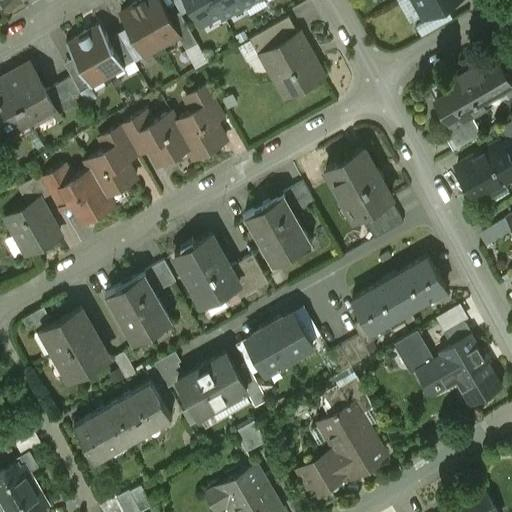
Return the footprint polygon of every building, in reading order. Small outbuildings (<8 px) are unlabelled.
[(161,41),(138,0),(135,0),(129,4),(130,5),(123,9),(121,7),(120,8),(130,24),(145,51),(146,52),(147,51),(145,49),(161,41)] [(169,14),(160,0),(138,0),(161,41),(177,32),(179,34),(180,33),(169,14)] [(192,6),(188,0),(174,0),(179,8),(181,12),(192,6)] [(216,0),(188,0),(192,6),(201,23),(221,11),(223,15),(224,14),(216,0)] [(216,0),(224,14),(244,3),(242,0),(216,0)] [(424,0),(430,11),(449,0),(424,0)] [(181,12),(179,8),(169,14),(180,33),(183,31),(190,43),(197,39),(181,12)] [(288,12),(256,30),(266,48),(298,30),(288,12)] [(109,36),(100,19),(98,20),(99,22),(93,26),(93,25),(83,29),(107,71),(122,63),(123,65),(125,64),(123,61),(109,36)] [(145,51),(130,24),(119,30),(133,55),(134,57),(145,51)] [(107,71),(83,29),(74,36),(68,40),(67,37),(66,38),(84,71),(89,80),(91,83),(92,82),(91,80),(107,71)] [(133,55),(119,30),(109,36),(123,61),(133,55)] [(266,48),(262,50),(286,92),(322,71),(298,30),(266,48)] [(493,49),(444,76),(450,87),(437,95),(452,122),(453,123),(471,113),(485,105),(479,95),(510,77),(493,49)] [(29,59),(4,74),(29,117),(53,103),(54,102),(45,86),(29,59)] [(70,71),(45,86),(54,102),(53,103),(58,110),(84,95),(70,71)] [(84,71),(74,77),(79,86),(89,80),(84,71)] [(4,74),(0,76),(0,126),(3,132),(29,117),(4,74)] [(208,79),(195,87),(203,100),(204,100),(214,117),(226,111),(208,79)] [(214,117),(204,100),(203,100),(174,117),(189,144),(195,154),(197,154),(203,156),(205,149),(225,138),(214,117)] [(141,125),(140,125),(150,143),(159,161),(189,144),(174,117),(169,108),(141,125)] [(135,113),(121,121),(138,150),(150,143),(140,125),(141,125),(135,113)] [(471,113),(453,123),(452,122),(442,128),(454,149),(482,132),(471,113)] [(511,118),(501,125),(508,137),(511,134),(511,118)] [(138,150),(121,121),(108,128),(115,139),(116,139),(126,157),(138,150)] [(511,158),(500,138),(458,163),(476,194),(481,191),(505,177),(511,173),(511,158)] [(126,157),(116,139),(115,139),(86,156),(91,164),(106,191),(136,174),(126,157)] [(375,165),(363,145),(327,166),(354,214),(361,211),(389,195),(391,193),(382,177),(384,176),(377,164),(375,165)] [(62,180),(61,181),(71,198),(82,218),(102,207),(109,209),(111,202),(112,202),(106,191),(91,164),(62,180)] [(62,180),(54,166),(41,174),(59,205),(71,198),(61,181),(62,180)] [(40,172),(18,184),(28,202),(39,196),(40,197),(51,191),(40,172)] [(505,177),(481,191),(487,201),(511,187),(505,177)] [(315,199),(304,179),(283,191),(294,211),(315,199)] [(283,191),(247,211),(274,259),(310,239),(294,211),(283,191)] [(389,195),(361,211),(374,234),(403,218),(389,195)] [(40,197),(39,196),(28,202),(6,214),(27,250),(59,232),(40,197)] [(230,263),(211,230),(175,251),(202,300),(203,300),(204,299),(202,296),(219,285),(221,289),(222,289),(233,282),(239,279),(230,263)] [(252,251),(230,263),(239,279),(233,282),(240,295),(268,278),(252,251)] [(427,252),(352,295),(363,315),(370,328),(446,285),(427,252)] [(164,257),(142,269),(154,290),(176,277),(164,257)] [(142,269),(107,290),(134,338),(169,317),(154,290),(142,269)] [(221,289),(219,285),(202,296),(204,299),(203,300),(209,311),(212,312),(228,303),(229,300),(222,289),(221,289)] [(44,304),(23,316),(29,325),(49,314),(44,304)] [(81,304),(42,326),(56,350),(94,328),(81,304)] [(319,329),(305,305),(295,311),(309,335),(319,329)] [(293,308),(283,314),(282,312),(269,320),(289,355),(313,342),(309,335),(295,311),(293,308)] [(359,331),(330,348),(341,368),(370,351),(365,341),(374,336),(370,328),(363,315),(354,321),(359,331)] [(464,318),(444,329),(451,341),(470,330),(471,330),(464,318)] [(269,320),(256,327),(257,328),(246,335),(248,338),(261,362),(265,369),(289,355),(269,320)] [(442,351),(433,356),(417,327),(399,337),(428,386),(453,371),(470,400),(501,383),(470,330),(451,341),(440,348),(442,351)] [(94,328),(56,350),(69,374),(107,352),(94,328)] [(261,362),(248,338),(237,344),(248,363),(251,368),(261,362)] [(136,369),(124,348),(113,354),(125,375),(136,369)] [(226,348),(177,376),(192,403),(198,413),(247,386),(237,369),(226,348)] [(248,363),(237,369),(247,386),(257,380),(251,368),(248,363)] [(357,373),(327,390),(337,407),(353,398),(361,412),(373,404),(357,373)] [(150,377),(74,420),(95,457),(171,414),(150,377)] [(257,380),(247,386),(255,400),(265,394),(257,380)] [(361,412),(353,398),(337,407),(333,409),(334,410),(323,417),(330,430),(328,432),(338,449),(335,451),(326,457),(337,475),(349,468),(351,470),(381,452),(369,432),(372,430),(361,412)] [(192,403),(182,409),(190,422),(200,417),(198,413),(192,403)] [(253,419),(235,428),(246,449),(255,444),(264,440),(253,419)] [(330,448),(301,465),(311,481),(314,479),(318,487),(337,475),(326,457),(335,451),(334,449),(330,448)] [(34,477),(25,461),(24,461),(20,463),(18,459),(0,469),(0,493),(8,508),(10,511),(33,511),(44,506),(43,503),(47,501),(34,478),(34,477)] [(219,483),(206,491),(216,509),(225,504),(237,497),(245,511),(286,511),(287,511),(257,459),(218,482),(219,483)] [(152,503),(141,482),(129,488),(140,509),(152,503)] [(129,487),(117,493),(126,511),(133,511),(140,509),(129,488),(129,487)] [(498,511),(485,489),(446,511),(498,511)] [(245,511),(237,497),(225,504),(230,511),(245,511)]
